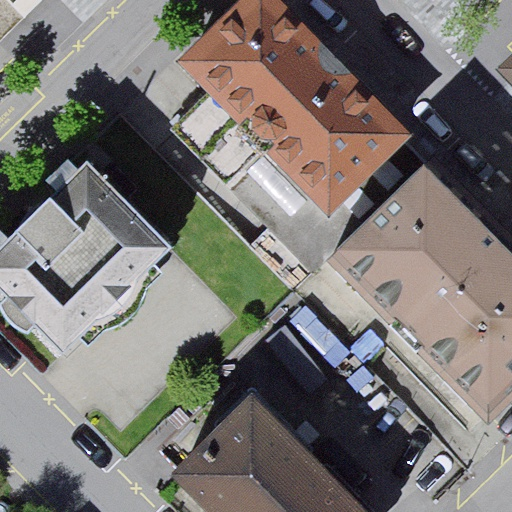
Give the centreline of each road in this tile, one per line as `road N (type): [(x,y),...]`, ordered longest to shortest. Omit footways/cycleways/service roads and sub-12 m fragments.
road 1 (residential): [(511,473),(475,511),(126,511),(0,377)]
road 2 (residential): [(160,0),(0,157)]
